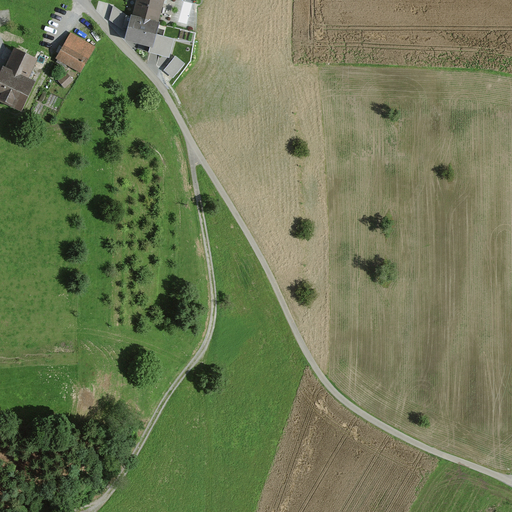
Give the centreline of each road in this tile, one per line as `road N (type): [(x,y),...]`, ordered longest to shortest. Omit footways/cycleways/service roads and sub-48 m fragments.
road 1 (residential): [(82,0),(165,94),(317,366),(362,415),(511,483)]
road 2 (track): [(101,500),(201,354),(211,326),(213,286),(185,127)]
